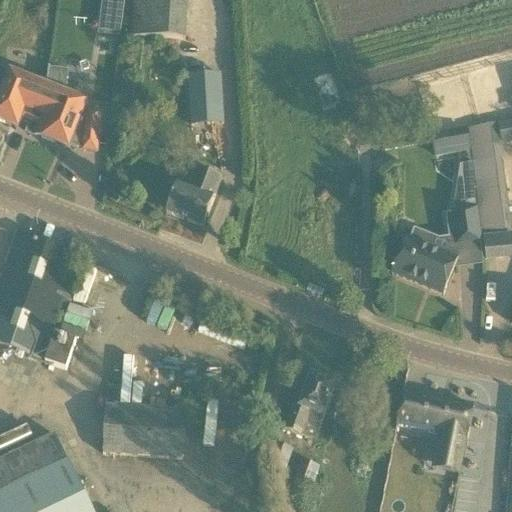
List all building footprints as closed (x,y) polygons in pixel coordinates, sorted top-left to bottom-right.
[(104,0),(102,18),(122,21),(124,0),(104,0)] [(184,42),(187,0),(133,0),(131,38),(184,42)] [(31,126),(28,135),(55,145),(69,151),(70,147),(84,150),(84,151),(83,152),(97,154),(101,116),(88,114),(88,115),(87,115),(86,114),(84,113),(85,110),(86,106),(63,97),(66,74),(50,72),(50,69),(49,69),(48,77),(46,90),(32,125),(31,126)] [(0,71),(0,123),(9,127),(10,127),(18,130),(20,123),(21,122),(22,121),(30,124),(31,125),(32,125),(46,90),(31,84),(0,71)] [(331,75),(314,80),(324,113),(341,107),(331,75)] [(225,127),(222,76),(186,78),(189,129),(225,127)] [(479,221),(480,220),(482,239),(510,236),(500,148),(511,145),(511,122),(468,131),(479,221)] [(435,160),(457,155),(459,168),(471,165),(465,129),(430,136),(435,160)] [(166,215),(203,229),(222,180),(197,170),(190,190),(177,185),(166,215)] [(450,215),(454,248),(476,246),(472,212),(450,215)] [(399,257),(392,276),(443,297),(451,279),(458,261),(429,249),(433,239),(414,231),(410,242),(406,240),(399,257)] [(65,296),(77,260),(16,236),(0,283),(0,347),(41,364),(62,304),(70,306),(73,298),(65,296)] [(81,292),(113,295),(115,280),(82,276),(81,292)] [(76,343),(56,337),(55,336),(45,366),(66,372),(76,343)] [(223,357),(261,364),(264,347),(226,340),(223,357)] [(318,434),(328,406),(335,388),(311,379),(303,402),(296,400),(285,432),(301,438),(304,428),(318,434)] [(167,390),(165,401),(184,404),(185,392),(167,390)] [(467,442),(474,409),(403,395),(396,428),(439,436),(436,455),(462,460),(466,442),(467,442)] [(182,461),(185,413),(106,408),(103,456),(182,461)] [(0,511),(90,511),(54,436),(0,461),(0,511)] [(286,473),(293,453),(274,446),(271,455),(270,455),(266,465),(286,473)] [(309,495),(319,469),(302,463),(293,489),(309,495)] [(314,511),(317,498),(306,495),(303,509),(314,511)]
